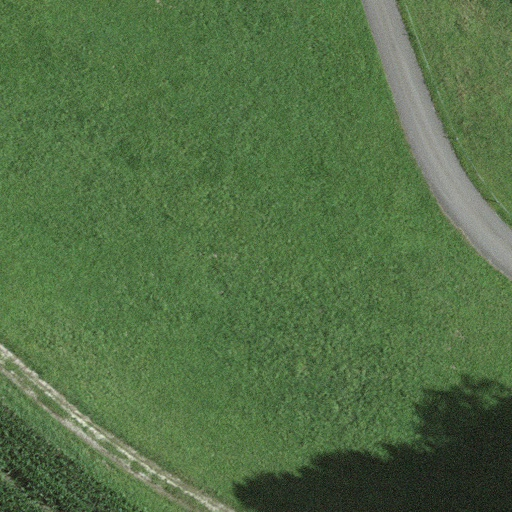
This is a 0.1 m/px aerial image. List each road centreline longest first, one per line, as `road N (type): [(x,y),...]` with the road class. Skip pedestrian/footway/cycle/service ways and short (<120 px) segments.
road 1 (unclassified): [(511,254),(439,164),(379,0)]
road 2 (track): [(0,354),(123,462),(205,511)]
